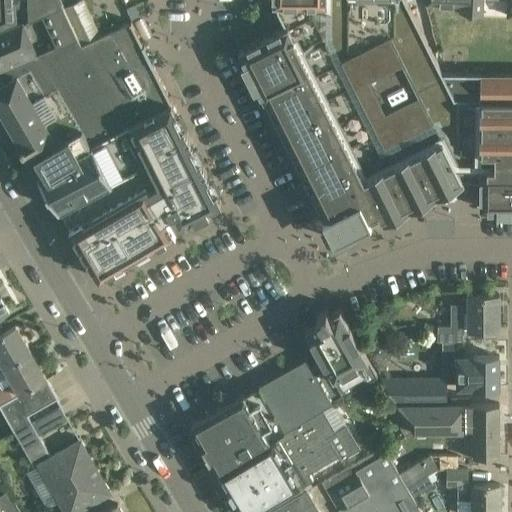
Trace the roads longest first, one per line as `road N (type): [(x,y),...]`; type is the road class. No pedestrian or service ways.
road 1 (residential): [(203,0),(203,68),(281,234)]
road 2 (residential): [(96,339),(281,234)]
road 3 (residential): [(314,292),(131,399)]
road 4 (residential): [(511,251),(437,249),(314,292)]
road 5 (tertiary): [(96,339),(0,178)]
road 6 (tertiary): [(197,511),(131,399)]
